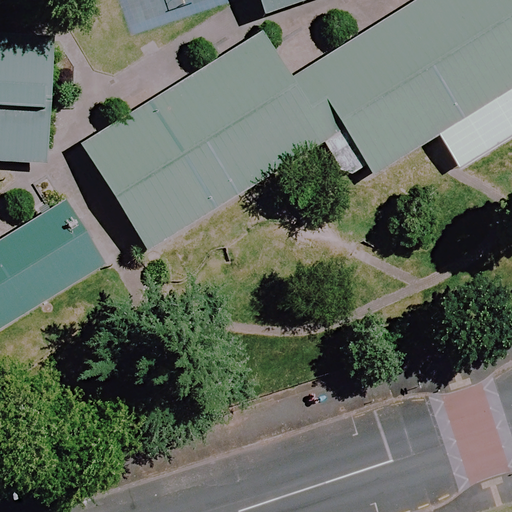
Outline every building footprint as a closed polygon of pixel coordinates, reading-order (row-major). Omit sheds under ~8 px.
[(259,0),(264,13),(305,0),(259,0)] [(511,101),(511,0),(435,0),(313,85),(386,189),(511,101)] [(345,136),(272,32),(90,159),(163,263),(345,136)] [(61,44),(0,40),(0,168),(54,172),(61,44)] [(119,275),(76,204),(0,250),(0,317),(14,340),(119,275)]
